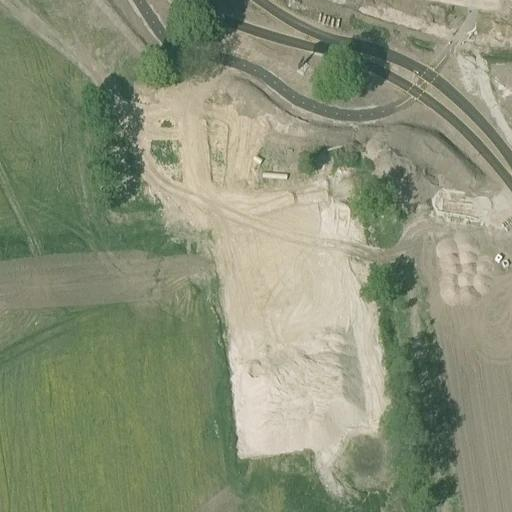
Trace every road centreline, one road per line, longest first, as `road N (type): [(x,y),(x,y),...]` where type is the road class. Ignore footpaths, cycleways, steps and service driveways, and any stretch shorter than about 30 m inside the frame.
road 1 (unclassified): [(0,213),(379,169)]
road 2 (unclassified): [(423,511),(379,169)]
